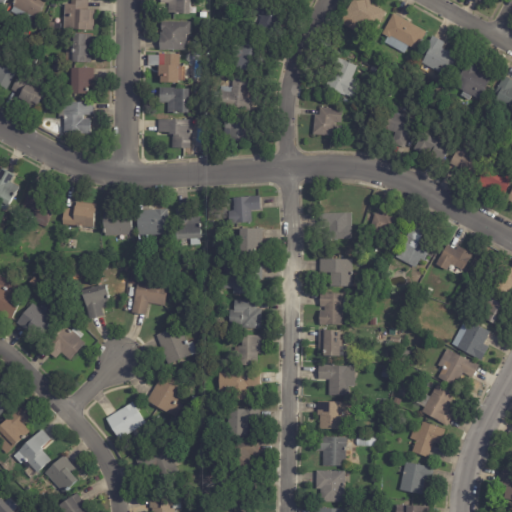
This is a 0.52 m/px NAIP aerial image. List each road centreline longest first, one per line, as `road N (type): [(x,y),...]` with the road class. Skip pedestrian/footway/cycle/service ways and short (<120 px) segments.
road 1 (tertiary): [(511,237),(379,175),(289,166),(123,172),(75,165),(0,126)]
road 2 (residential): [(326,0),(295,47),(284,511)]
road 3 (residential): [(0,344),(69,410),(102,455),(113,511)]
road 4 (residential): [(129,0),(123,172)]
road 5 (tertiary): [(511,374),(472,452),(461,511)]
road 6 (residential): [(511,57),(405,0)]
